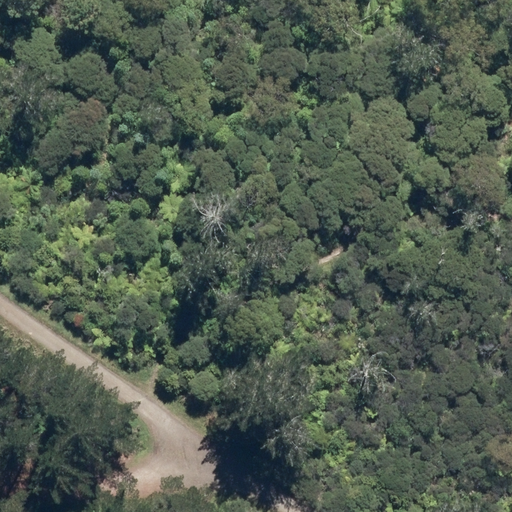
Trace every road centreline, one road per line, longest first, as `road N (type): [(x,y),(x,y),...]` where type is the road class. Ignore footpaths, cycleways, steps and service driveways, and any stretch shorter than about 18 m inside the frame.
road 1 (track): [(285,511),(133,418),(0,296)]
road 2 (track): [(184,453),(0,481)]
